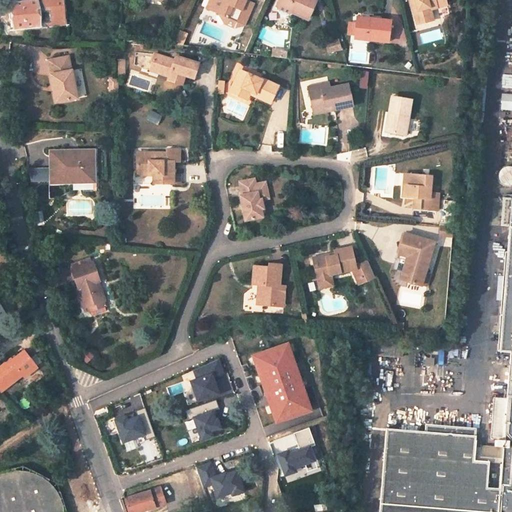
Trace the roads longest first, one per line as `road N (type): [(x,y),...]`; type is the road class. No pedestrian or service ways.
road 1 (residential): [(213,250),(336,224),(348,211),(350,181),(336,165),(235,157),(217,175),(222,216)]
road 2 (unclassified): [(76,397),(17,221),(0,129)]
road 3 (residential): [(76,397),(171,356),(213,250)]
road 4 (unclassified): [(117,511),(76,397)]
